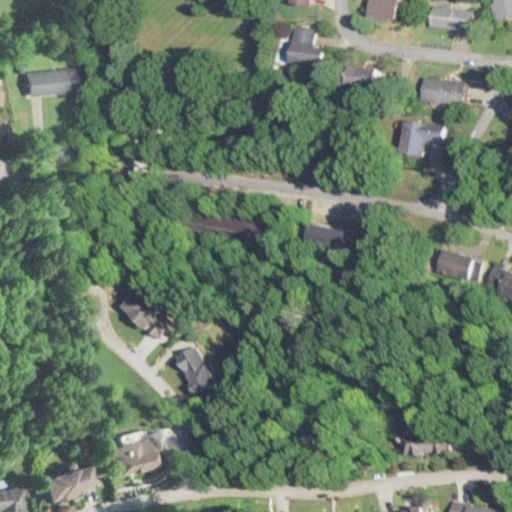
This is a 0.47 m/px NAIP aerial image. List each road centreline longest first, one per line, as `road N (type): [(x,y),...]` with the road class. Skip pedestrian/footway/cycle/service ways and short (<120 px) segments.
road 1 (residential): [(435,212),(189,172),(0,175)]
road 2 (residential): [(511,476),(444,473),(317,490),(188,488),(85,511)]
road 3 (residential): [(511,59),(389,48),(345,23),(339,0)]
road 4 (residential): [(188,488),(173,399),(100,325)]
road 5 (residential): [(511,63),(435,212)]
